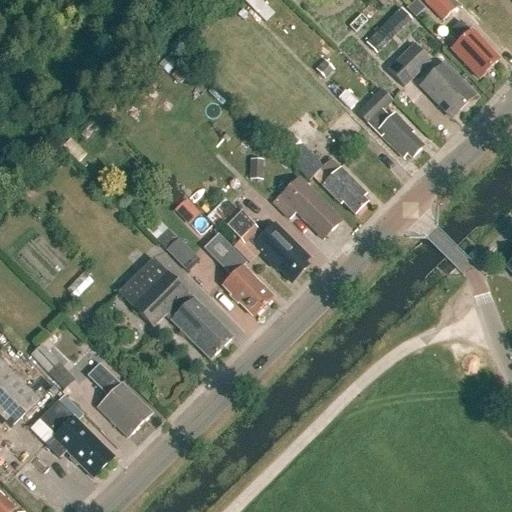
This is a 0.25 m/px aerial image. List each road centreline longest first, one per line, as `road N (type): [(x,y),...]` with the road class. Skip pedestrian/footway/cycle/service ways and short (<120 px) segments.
road 1 (tertiary): [(91,511),(404,209)]
road 2 (residential): [(231,511),(384,360),(491,324)]
road 3 (tertiary): [(404,209),(511,105)]
